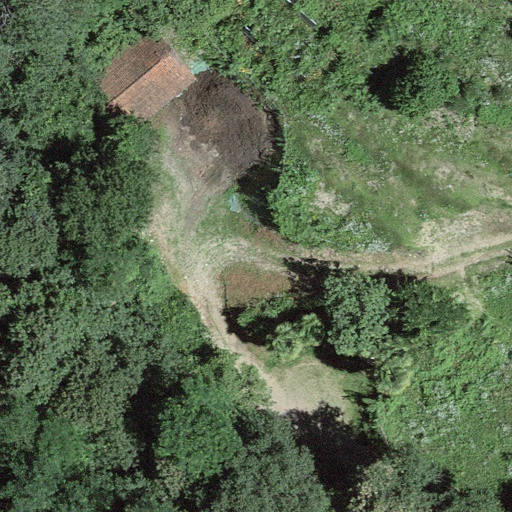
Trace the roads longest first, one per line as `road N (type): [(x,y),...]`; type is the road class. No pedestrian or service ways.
road 1 (track): [(0,114),(12,127),(31,203),(68,271),(155,346),(271,424),(431,511)]
road 2 (track): [(225,393),(194,263),(205,246),(226,243),(297,275),(371,278),(511,247)]
